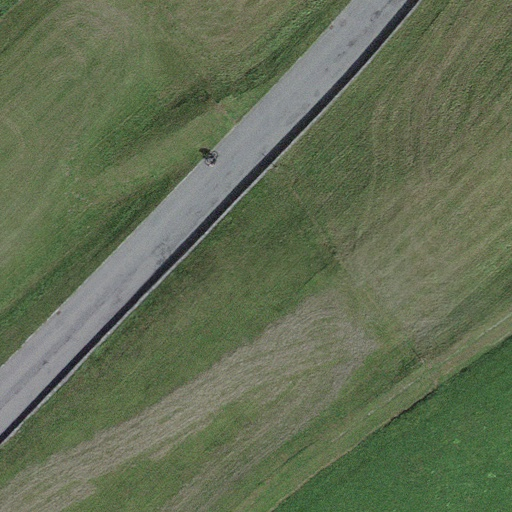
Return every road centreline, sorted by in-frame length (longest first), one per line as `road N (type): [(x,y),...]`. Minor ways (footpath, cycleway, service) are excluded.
road 1 (tertiary): [(372,0),(0,398)]
road 2 (track): [(243,511),(511,320)]
